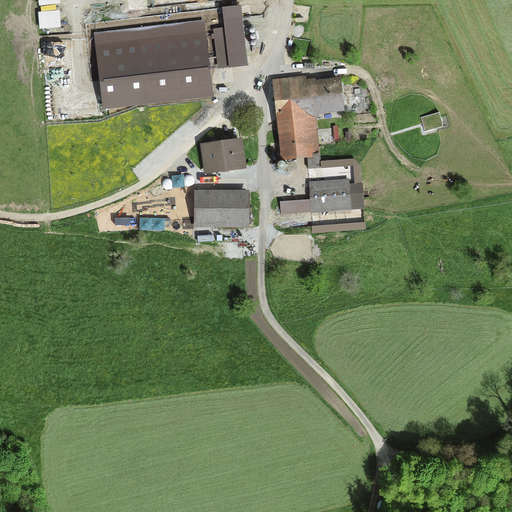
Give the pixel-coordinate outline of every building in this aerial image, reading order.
[(106,107),(212,94),(204,23),(98,36),(106,107)] [(224,28),(229,67),(245,65),(240,26),(224,28)] [(274,80),(273,80),(282,158),(306,156),(307,169),(319,167),(318,154),(316,154),(311,109),(339,106),(339,112),(341,112),(338,80),(336,80),(337,84),(305,87),(304,79),(275,83),(274,80)] [(423,132),(442,127),(438,113),(420,118),(423,132)] [(228,142),(212,144),(202,146),(205,172),(242,167),(239,141),(228,142)] [(347,186),(347,180),(308,183),(310,212),(349,209),(347,186)] [(245,224),(245,194),(195,194),(195,224),(245,224)]
